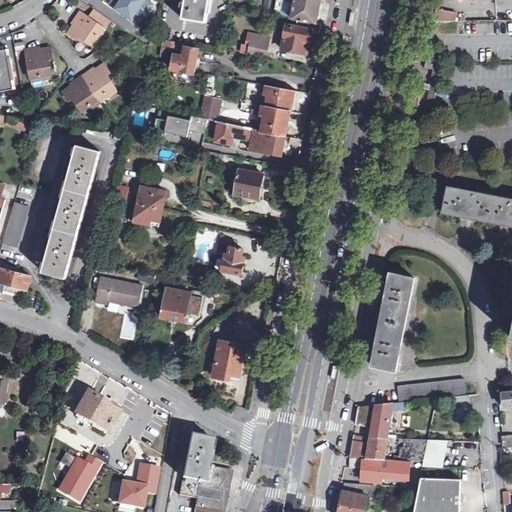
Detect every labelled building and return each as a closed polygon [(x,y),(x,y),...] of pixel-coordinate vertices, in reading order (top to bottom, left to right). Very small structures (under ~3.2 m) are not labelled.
[(183,0),(181,15),(204,19),(207,0),(183,0)] [(272,10),(274,0),(264,0),(262,8),(272,10)] [(274,0),(273,6),(287,9),(287,6),(293,8),(291,15),(298,16),(315,19),(316,11),(318,0),(274,0)] [(104,27),(81,9),(74,19),(75,21),(67,32),(76,37),(79,34),(92,43),(104,27)] [(458,13),(438,10),(434,23),(456,23),(458,13)] [(315,19),(298,16),(296,24),(286,23),(282,46),(303,50),(305,37),(309,38),(312,27),(318,29),(320,21),(315,19)] [(269,34),(252,31),(251,39),(267,41),(269,34)] [(185,41),(162,36),(160,43),(183,48),(184,44),(185,41)] [(267,41),(251,39),(249,49),(265,52),(267,41)] [(198,48),(184,44),(183,48),(182,56),(173,54),(170,67),(193,71),(198,48)] [(0,47),(0,86),(13,84),(5,46),(0,47)] [(35,46),(25,49),(30,76),(50,72),(47,56),(51,56),(49,47),(35,48),(35,46)] [(443,64),(427,61),(426,65),(425,70),(434,71),(441,72),(443,64)] [(73,81),(62,89),(68,98),(72,95),(80,107),(114,86),(106,73),(108,71),(102,62),(91,70),(89,68),(72,79),(73,81)] [(441,72),(434,71),(431,86),(430,92),(427,108),(434,110),(441,72)] [(294,87),(266,81),(264,91),(268,92),(266,104),(290,108),(292,97),(294,87)] [(203,92),(199,115),(207,117),(216,118),(220,95),(203,92)] [(266,104),(262,103),(260,111),(264,111),(260,127),(285,132),(287,121),(290,108),(266,104)] [(129,124),(142,128),(147,112),(134,109),(129,124)] [(167,117),(156,116),(154,129),(165,131),(165,129),(187,134),(188,127),(204,130),(207,117),(199,115),(190,113),(190,117),(168,113),(167,117)] [(37,123),(6,114),(4,122),(35,131),(37,123)] [(254,126),(220,120),(217,138),(231,140),(233,132),(242,132),(252,137),(254,126)] [(260,127),(254,126),(252,137),(250,146),(281,152),(285,132),(260,127)] [(289,145),(301,146),(301,139),(290,138),(289,145)] [(49,248),(43,268),(56,272),(66,275),(99,149),(77,143),(71,162),(68,161),(67,169),(69,170),(61,201),(58,201),(56,208),(59,209),(50,240),(48,240),(46,247),(49,248)] [(223,150),(207,147),(205,158),(221,161),(223,150)] [(263,171),(239,167),(235,190),(259,195),(261,182),(263,171)] [(128,184),(120,183),(117,195),(125,197),(128,184)] [(166,189),(136,183),(134,191),(140,192),(137,209),(131,207),(129,217),(159,223),(166,189)] [(511,201),(447,189),(442,215),(511,228),(511,201)] [(29,203),(15,200),(3,241),(17,245),(29,203)] [(227,243),(223,268),(242,272),(245,255),(241,254),(243,246),(227,243)] [(20,266),(5,262),(4,267),(2,267),(0,273),(0,280),(7,282),(5,290),(14,292),(24,295),(26,286),(28,287),(31,274),(19,271),(20,266)] [(208,269),(194,267),(192,277),(207,280),(208,269)] [(415,280),(391,275),(382,324),(373,368),(397,372),(415,280)] [(144,283),(103,276),(99,300),(109,302),(110,298),(131,302),(140,304),(144,283)] [(194,291),(165,286),(163,296),(166,299),(163,314),(177,317),(187,319),(190,303),(193,303),(194,291)] [(220,338),(220,339),(213,374),(219,375),(225,376),(226,370),(239,372),(245,344),(220,338)] [(464,380),(398,387),(400,402),(466,395),(464,380)] [(100,397),(89,391),(76,414),(105,431),(112,418),(114,419),(118,411),(116,409),(118,407),(100,397)] [(511,391),(510,392),(503,393),(504,409),(511,408),(511,391)] [(469,397),(453,399),(456,422),(472,420),(469,397)] [(393,405),(361,409),(360,418),(358,427),(372,428),(371,437),(387,438),(393,405)] [(213,438),(191,433),(179,492),(196,496),(192,511),(221,511),(223,502),(228,478),(230,468),(209,463),(211,450),(213,438)] [(371,437),(356,436),(354,448),(351,459),(384,461),(387,438),(371,437)] [(511,437),(502,438),(503,447),(511,446),(511,437)] [(429,440),(405,440),(404,462),(410,462),(425,463),(429,440)] [(449,442),(429,440),(425,463),(424,468),(443,469),(446,455),(449,442)] [(66,473),(73,456),(65,452),(57,469),(66,473)] [(75,455),(57,491),(82,503),(102,462),(87,454),(84,459),(75,455)] [(383,463),(363,462),(363,471),(363,482),(382,482),(382,478),(409,480),(410,462),(404,462),(388,462),(388,469),(383,470),(383,463)] [(147,493),(156,495),(160,466),(138,463),(136,482),(121,480),(118,504),(145,508),(147,493)] [(461,481),(422,480),(415,511),(460,511),(461,500),(461,481)] [(0,485),(0,498),(8,499),(9,486),(0,485)] [(365,511),(370,487),(345,486),(343,501),(340,511),(365,511)] [(15,500),(0,499),(0,503),(0,508),(16,508),(15,500)]
